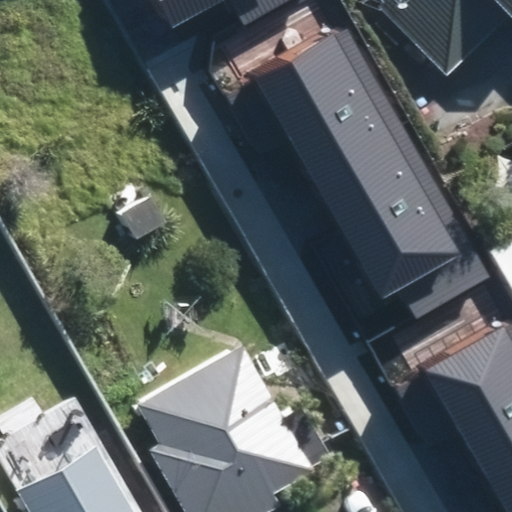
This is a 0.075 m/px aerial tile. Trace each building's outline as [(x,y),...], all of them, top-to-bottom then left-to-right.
[(227,0),(245,29),(294,0),(157,0),(175,29),(225,0),(227,0)] [(511,0),(371,0),(430,59),(491,0),(511,0)] [(417,318),(489,277),(345,29),(256,81),(382,299),(400,288),(417,318)] [(511,94),(511,90),(495,65),(426,110),(445,139),(511,94)] [(203,67),(154,91),(177,137),(225,113),(203,67)] [(165,224),(148,196),(117,214),(133,242),(165,224)] [(508,296),(511,293),(511,227),(479,246),(508,296)] [(511,511),(511,323),(412,381),(486,511),(511,511)] [(229,339),(125,398),(147,439),(138,444),(176,511),(245,511),(268,500),(261,488),(300,465),(229,339)] [(120,511),(80,442),(3,486),(17,511),(120,511)]
